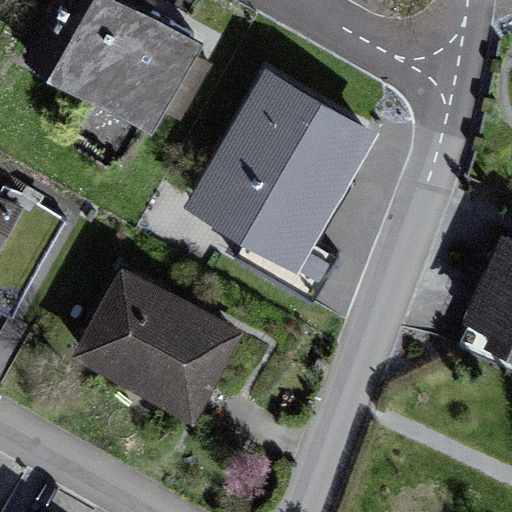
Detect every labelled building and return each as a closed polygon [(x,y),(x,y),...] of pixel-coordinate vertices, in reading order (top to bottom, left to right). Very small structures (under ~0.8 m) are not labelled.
[(205,46),(125,0),(101,0),(56,79),(153,136),(205,46)] [(374,128),(266,67),(194,194),(302,256),(374,128)] [(32,214),(0,195),(0,265),(2,266),(32,214)] [(511,242),(506,240),(467,325),(511,345),(511,242)] [(244,332),(120,260),(72,341),(196,413),(244,332)]
